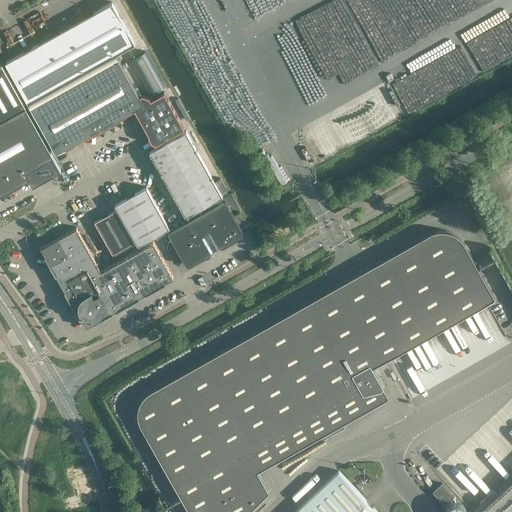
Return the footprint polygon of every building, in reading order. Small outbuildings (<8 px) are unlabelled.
[(110,2),(3,62),(55,153),(134,107),(155,143),(184,127),(164,91),(151,98),(149,95),(143,93),(139,95),(115,53),(133,44),(110,2)] [(151,94),(165,86),(145,51),(131,59),(151,94)] [(0,120),(10,115),(24,107),(0,64),(0,120)] [(0,195),(28,179),(32,186),(61,170),(24,107),(10,115),(0,120),(0,195)] [(186,131),(149,151),(185,216),(222,195),(186,131)] [(169,228),(146,187),(114,204),(137,245),(169,228)] [(242,235),(243,232),(225,200),(222,200),(168,230),(168,232),(186,264),(189,265),(210,253),(210,251),(218,246),(221,247),(242,235)] [(112,254),(114,253),(133,242),(115,210),(94,221),(112,254)] [(44,255),(50,265),(86,245),(76,227),(41,247),(45,255),(44,255)] [(247,511),(268,491),(269,490),(268,490),(247,452),(247,451),(247,450),(358,388),(359,387),(360,388),(363,393),(364,393),(381,389),(381,388),(382,388),(382,387),(383,386),(382,385),(373,368),(373,367),(373,366),(494,298),(494,297),(494,296),(464,242),(463,241),(462,240),(462,239),(461,238),(459,236),(458,236),(457,235),(456,234),(454,233),(453,232),(452,232),(449,231),(447,230),(446,230),(444,230),(441,230),(439,230),(437,230),(435,230),(433,231),(431,232),(429,233),(150,390),(149,391),(148,392),(147,392),(146,393),(145,394),(144,395),(143,396),(142,397),(141,399),(140,401),(139,402),(139,404),(138,406),(138,407),(138,408),(138,410),(137,411),(137,413),(137,414),(138,415),(138,417),(138,419),(139,420),(139,422),(139,423),(140,425),(189,511),(247,511)] [(165,282),(165,281),(173,277),(153,241),(126,256),(147,293),(165,282)] [(56,274),(60,282),(96,262),(86,245),(50,265),(55,275),(56,274)] [(139,297),(139,296),(146,292),(146,293),(147,293),(126,256),(109,266),(129,302),(139,297)] [(64,290),(69,300),(97,285),(100,270),(96,262),(60,282),(65,290),(64,290)] [(483,263),(479,265),(485,274),(488,272),(483,263)] [(112,311),(119,307),(120,308),(129,302),(109,266),(100,270),(97,285),(112,312),(113,311),(112,311)] [(94,322),(112,312),(97,285),(69,300),(80,318),(85,326),(93,321),(94,322)] [(377,511),(339,471),(294,511),(377,511)] [(511,511),(511,472),(497,486),(501,490),(498,494),(494,490),(473,509),(475,511),(511,511)] [(442,482),(432,491),(445,505),(454,496),(442,482)] [(466,509),(466,508),(465,507),(464,506),(463,505),(462,504),(461,503),(459,503),(458,502),(457,502),(455,502),(454,502),(453,503),(452,503),(451,504),(450,504),(449,505),(448,506),(447,507),(446,509),(446,510),(445,511),(466,511),(467,511),(466,509)]
